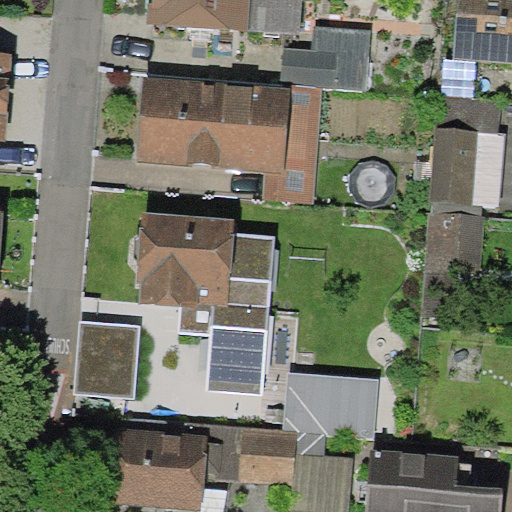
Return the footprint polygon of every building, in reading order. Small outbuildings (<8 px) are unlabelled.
[(139,0),(138,36),(293,42),(294,0),(139,0)] [(511,0),(438,0),(436,66),(511,69),(511,0)] [(276,51),(277,99),(367,97),(365,32),(303,34),(303,50),(276,51)] [(121,90),(117,164),(273,173),(277,99),(121,90)] [(314,100),(277,99),(276,213),(313,213),(314,100)] [(425,206),(494,211),(499,146),(430,141),(425,206)] [(125,227),(123,304),(210,307),(212,229),(125,227)] [(282,379),(278,435),(376,443),(381,387),(282,379)] [(99,511),(191,511),(196,439),(104,434),(99,511)] [(231,444),(228,489),(279,491),(282,447),(231,444)] [(441,474),(354,469),(351,511),(495,511),(496,498),(440,495),(441,474)]
